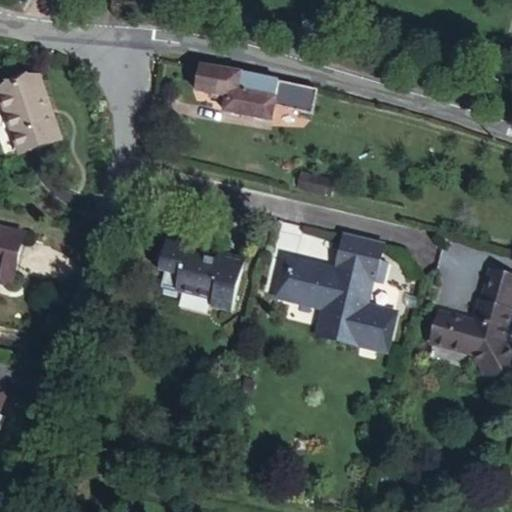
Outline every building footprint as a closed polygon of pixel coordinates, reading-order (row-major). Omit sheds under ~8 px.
[(280,82),(247,74),(203,67),(196,110),(273,125),(278,104),(315,111),(319,92),(281,85),(280,82)] [(41,81),(1,95),(22,156),(62,142),(41,81)] [(337,180),(326,178),(303,171),(299,190),(333,198),(337,180)] [(0,231),(0,280),(13,283),(25,237),(0,231)] [(343,238),(340,251),(375,261),(379,247),(343,238)] [(167,244),(161,271),(168,272),(161,297),(181,302),(182,295),(215,303),(213,311),(233,316),(246,261),(219,255),(217,265),(188,257),(190,250),(167,244)] [(385,249),(379,247),(375,261),(382,262),(385,249)] [(294,264),(286,299),(328,310),(322,335),(386,353),(395,317),(366,309),(372,284),(377,286),(382,262),(375,261),(340,251),(335,274),(294,264)] [(280,298),(286,299),(294,264),(288,262),(280,298)] [(388,264),(382,262),(377,286),(383,287),(388,264)] [(484,299),(511,306),(511,278),(491,273),(484,299)] [(511,306),(484,299),(482,306),(511,314),(511,310),(511,306)] [(454,331),(438,327),(433,346),(478,358),(490,378),(511,364),(511,357),(503,342),(511,314),(482,306),(476,325),(456,320),(454,331)] [(440,316),(438,327),(454,331),(456,320),(440,316)]
